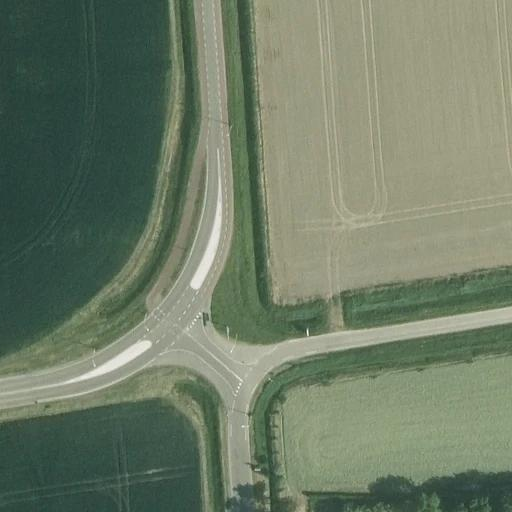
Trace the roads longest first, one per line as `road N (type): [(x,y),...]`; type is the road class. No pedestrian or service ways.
road 1 (tertiary): [(175,330),(200,299),(225,237),(216,132)]
road 2 (unclassified): [(511,313),(307,345)]
road 3 (tertiary): [(216,132),(202,238),(157,316)]
road 4 (tertiary): [(15,393),(107,381),(175,330)]
road 5 (tertiary): [(157,316),(111,354),(15,393)]
road 6 (tertiary): [(216,132),(206,0)]
